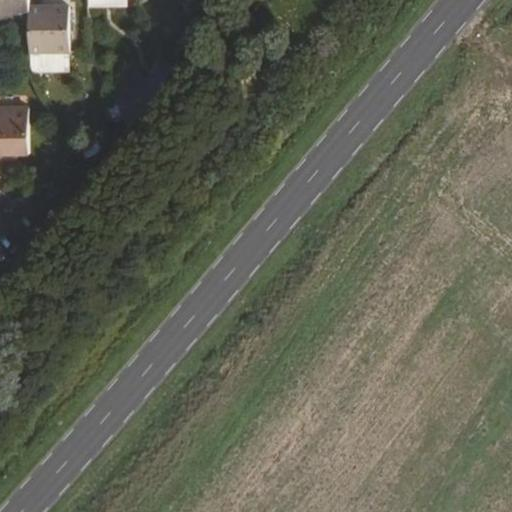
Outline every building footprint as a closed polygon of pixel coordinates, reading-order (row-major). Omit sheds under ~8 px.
[(29,0),(0,0),(0,17),(30,18),(30,7),(29,0)] [(69,7),(30,7),(30,18),(30,53),(34,53),(70,53),(69,7)] [(70,53),(34,53),(34,73),(70,73),(70,53)] [(133,101),(122,114),(130,128),(144,111),(133,101)] [(30,107),(0,106),(0,153),(30,153),(30,107)]
